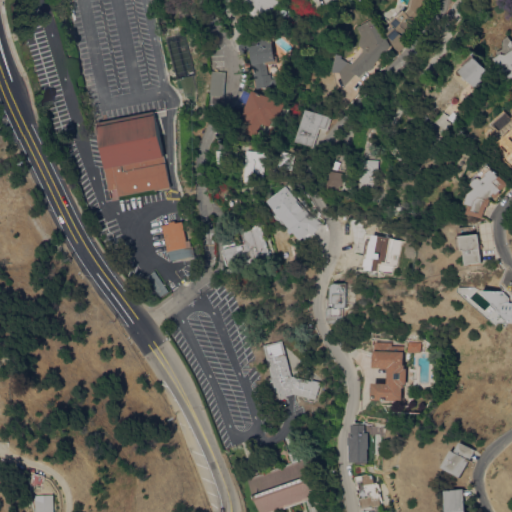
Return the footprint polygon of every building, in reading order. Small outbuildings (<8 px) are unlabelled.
[(279,0),(269,16),(245,0),(279,0)] [(390,24),(389,24),(394,20),(393,19),(402,10),(404,11),(408,6),(406,6),(408,0),(421,0),(418,14),(413,20),(414,21),(406,30),(408,32),(404,37),(409,41),(399,52),(385,29),(390,24)] [(459,17),(461,20),(453,24),(452,20),(456,11),(459,8),(462,6),(464,10),(462,15),(459,17)] [(341,72),(342,71),(335,72),(334,70),(337,54),(349,61),(353,63),(364,49),(359,45),(362,34),(358,27),(374,17),(390,45),(374,64),(375,65),(371,70),(369,69),(367,72),(365,71),(361,77),(358,75),(351,83),(350,82),(346,86),(341,72)] [(511,75),(504,82),(499,75),(503,72),(494,58),(498,55),(496,53),(502,48),(504,39),(509,35),(511,40),(511,75)] [(250,40),(252,45),(259,43),(259,38),(269,36),(273,56),(275,56),(276,63),(265,64),(267,74),(269,74),(270,78),(275,77),(276,84),(256,88),(250,54),(251,54),(250,48),(245,51),(240,53),(238,44),(241,43),(250,40)] [(458,71),(473,56),(490,72),(474,88),(458,71)] [(224,96),(211,95),(212,70),(226,71),(224,96)] [(252,93),(252,91),(284,102),(277,122),(272,120),(270,126),(262,123),(257,138),(241,132),(247,117),(243,116),(247,104),(239,101),(243,90),(250,92),(252,93)] [(335,117),(330,130),(323,128),(317,146),(299,141),(310,109),(335,117)] [(156,114),(165,157),(171,187),(156,190),(155,189),(119,196),(118,188),(109,190),(104,165),(106,165),(98,126),(156,114)] [(511,117),(511,140),(510,142),(505,134),(504,135),(498,127),(511,117)] [(230,150),(231,163),(218,163),(217,150),(230,150)] [(265,183),(246,181),(249,150),(266,152),(266,155),(269,155),(268,163),(266,162),(265,183)] [(299,154),(295,170),(281,167),(285,151),(299,154)] [(380,194),(362,193),(364,160),(381,161),(380,194)] [(471,205),(467,204),(470,194),(476,188),(473,184),(474,180),(477,178),(480,177),(482,179),(487,175),(486,174),(492,168),(494,172),(495,171),(498,172),(496,174),(499,176),(500,175),(508,184),(500,191),(501,193),(496,198),(493,195),(490,197),(491,199),(489,207),(487,206),(483,217),(468,213),(471,205)] [(346,186),(331,184),(332,177),(334,177),(335,170),(348,172),(346,186)] [(277,210),(278,210),(270,200),(288,185),(300,200),(299,200),(306,208),(307,208),(315,217),(323,223),(315,235),(311,232),(303,239),(293,229),(293,230),(277,210)] [(224,193),(232,187),(243,204),(235,210),(224,193)] [(170,261),(162,225),(169,224),(168,222),(175,221),(175,222),(182,221),(186,240),(190,239),(193,256),(170,261)] [(225,252),(224,249),(223,245),(224,245),(235,242),(236,246),(244,243),(241,231),(253,228),(252,225),(260,223),(272,261),(260,265),(257,256),(229,265),(225,252)] [(484,262),(473,263),(474,266),(471,266),(471,264),(469,264),(467,250),(464,250),(464,249),(461,250),(459,236),(460,236),(459,227),(474,225),(475,234),(480,233),(484,262)] [(334,285),(335,283),(348,283),(348,285),(348,308),(345,308),(345,323),(332,323),(329,319),(329,307),(334,307),(334,303),(332,303),(332,288),(334,285)] [(505,291),(510,297),(510,301),(511,301),(511,321),(483,290),(505,291)] [(264,345),(283,340),(292,377),(295,376),(312,381),(312,380),(320,382),(316,400),(295,394),(280,398),(277,387),(275,387),(266,352),(264,345)] [(407,352),(408,341),(420,342),(420,352),(407,352)] [(372,399),(372,394),(371,394),(371,387),(372,387),(373,383),(387,383),(388,369),(381,368),(373,367),(373,362),(372,362),(372,355),(374,355),(374,350),(375,350),(375,342),(391,342),(391,345),(403,346),(403,364),(404,364),(404,368),(406,368),(406,384),(404,384),(404,388),(402,387),(401,400),(372,399)] [(366,424),(366,432),(369,432),(369,448),(368,448),(368,462),(351,462),(351,460),(349,460),(349,436),(351,436),(351,432),(352,432),(352,424),(356,424),(366,424)] [(463,477),(444,467),(454,449),(457,451),(463,441),(478,449),(463,477)] [(272,511),(259,511),(247,478),(309,455),(330,511),(309,511),(305,500),(272,511)] [(46,477),(44,484),(32,481),(34,473),(46,477)] [(369,474),(370,474),(373,474),(375,483),(378,482),(382,498),(379,499),(381,505),(363,509),(362,508),(360,509),(357,497),(359,496),(357,486),(358,486),(356,476),(368,474),(369,474)] [(466,488),(468,511),(446,511),(446,503),(449,503),(447,490),(466,488)] [(35,511),(35,495),(54,494),(54,511),(35,511)]
